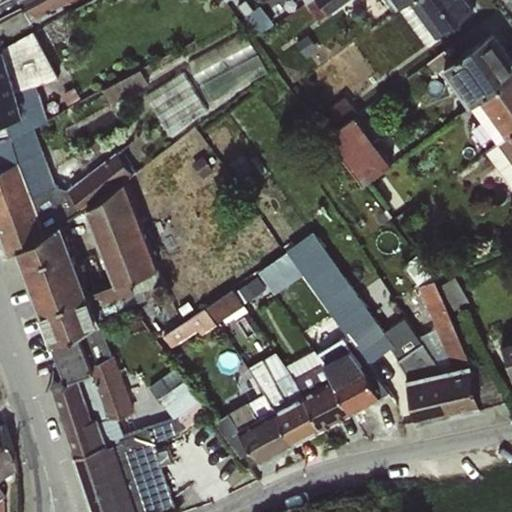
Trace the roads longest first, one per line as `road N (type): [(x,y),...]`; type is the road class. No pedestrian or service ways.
road 1 (unclassified): [(222,511),(353,462),(511,430)]
road 2 (residential): [(54,511),(0,320)]
